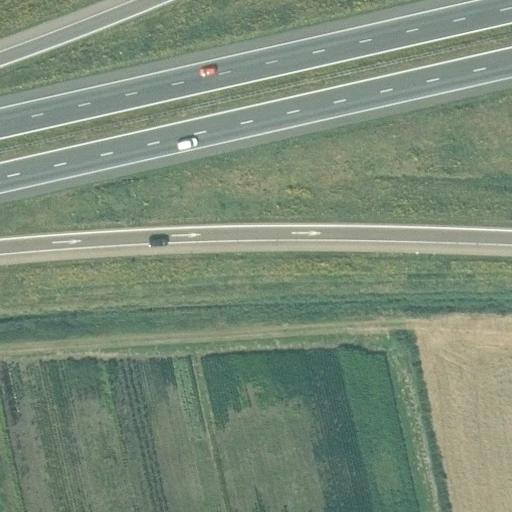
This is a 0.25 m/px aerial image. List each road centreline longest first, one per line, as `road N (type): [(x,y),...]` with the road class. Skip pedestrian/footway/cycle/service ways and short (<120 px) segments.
road 1 (motorway): [(0,179),(511,63)]
road 2 (motorway): [(511,7),(0,122)]
road 3 (motorway): [(0,252),(143,238),(511,242)]
road 4 (motorway): [(161,0),(0,61)]
